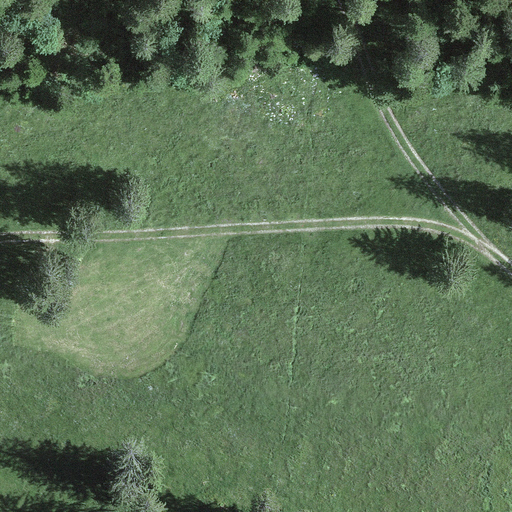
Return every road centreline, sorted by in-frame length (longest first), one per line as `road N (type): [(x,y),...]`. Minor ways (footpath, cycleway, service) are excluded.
road 1 (track): [(511,269),(450,230),(399,222),(0,238)]
road 2 (track): [(484,245),(396,138),(345,0)]
